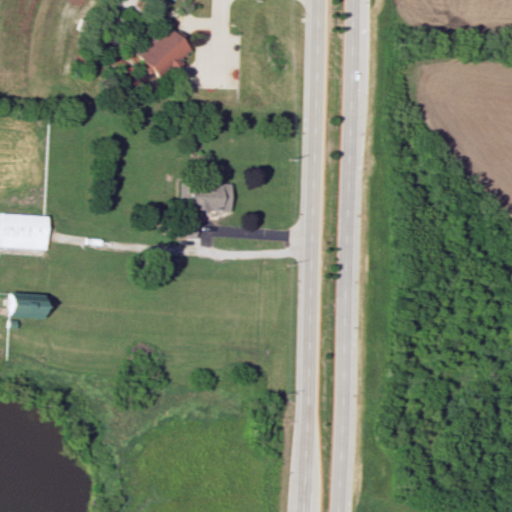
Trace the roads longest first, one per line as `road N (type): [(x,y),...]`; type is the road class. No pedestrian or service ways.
road 1 (primary): [(333,511),(348,0)]
road 2 (primary): [(313,0),(298,511)]
